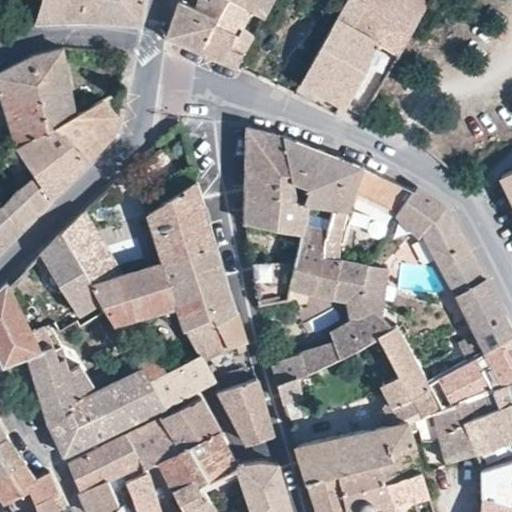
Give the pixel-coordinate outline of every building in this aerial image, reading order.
[(41,0),(35,21),(85,18),(140,23),(144,0),(41,0)] [(198,49),(225,0),(209,0),(205,10),(180,0),(179,0),(167,35),(198,49)] [(263,16),(271,0),(225,0),(198,49),(237,65),(254,34),(243,28),(252,11),(263,16)] [(379,40),(399,52),(428,0),(344,0),(301,80),(342,103),(346,105),(379,40)] [(0,70),(0,90),(17,145),(76,112),(63,47),(28,56),(0,70)] [(3,203),(25,222),(63,184),(102,143),(114,132),(118,113),(104,97),(76,112),(17,145),(17,146),(36,173),(20,187),(19,185),(3,203)] [(292,180),(283,134),(246,125),(244,222),(245,222),(301,233),(308,202),(304,201),(296,200),(292,180)] [(283,134),(292,180),(309,186),(304,201),(308,202),(333,207),(325,237),(324,255),(342,259),(352,210),(348,209),(355,189),(364,164),(317,147),(283,134)] [(364,164),(355,189),(398,210),(414,188),(366,166),(364,164)] [(511,168),(500,174),(511,199),(511,168)] [(163,260),(218,246),(197,179),(177,192),(172,185),(153,197),(159,205),(147,212),(163,260)] [(466,359),(511,333),(511,328),(481,266),(457,223),(449,208),(417,184),(414,188),(398,210),(395,213),(397,216),(419,237),(423,233),(441,264),(457,294),(470,321),(476,332),(458,342),(466,359)] [(294,261),(288,287),(315,292),(361,299),(369,264),(342,259),(324,255),(325,237),(333,207),(308,202),(301,233),(294,261)] [(0,245),(25,222),(3,203),(0,206),(0,245)] [(79,235),(98,225),(88,207),(62,232),(71,246),(82,240),(79,235)] [(108,243),(98,225),(79,235),(82,240),(71,246),(92,281),(125,271),(122,265),(108,243)] [(92,281),(71,246),(62,232),(41,253),(80,315),(102,302),(90,282),(92,281)] [(125,271),(92,281),(90,282),(102,302),(113,323),(115,323),(178,305),(186,328),(213,315),(217,321),(238,311),(218,246),(163,260),(125,271)] [(285,299),(288,287),(294,261),(251,261),(259,304),(285,299)] [(373,308),(382,316),(388,267),(370,264),(369,264),(361,299),(365,301),(373,308)] [(0,356),(4,365),(30,355),(42,351),(40,348),(9,286),(7,281),(6,282),(0,287),(0,356)] [(377,333),(393,326),(382,316),(373,308),(329,331),(332,340),(284,356),(272,363),(277,381),(296,374),(298,377),(379,336),(377,333)] [(201,353),(203,358),(219,349),(246,341),(238,311),(217,321),(213,315),(186,328),(201,353)] [(390,402),(391,404),(429,386),(431,385),(428,379),(415,357),(396,324),(393,326),(377,333),(379,336),(399,373),(381,382),(390,402)] [(492,388),(511,380),(511,333),(466,359),(428,379),(431,385),(429,386),(442,407),(492,388)] [(42,351),(30,355),(47,416),(84,395),(114,380),(108,369),(90,379),(80,363),(70,368),(64,356),(58,358),(53,343),(40,348),(42,351)] [(215,380),(214,379),(203,358),(201,353),(167,370),(156,350),(137,359),(142,367),(143,367),(167,405),(215,380)] [(143,367),(142,367),(114,380),(84,395),(47,416),(49,421),(66,454),(167,405),(143,367)] [(220,390),(247,380),(243,369),(214,379),(215,380),(220,390)] [(296,374),(277,381),(284,401),(303,395),(298,377),(296,374)] [(247,380),(220,390),(248,443),(274,433),(257,377),(247,380)] [(511,380),(492,388),(499,406),(511,400),(511,380)] [(402,421),(407,420),(432,410),(437,432),(465,422),(464,419),(499,406),(492,388),(442,407),(429,386),(391,404),(402,421)] [(181,447),(220,429),(201,397),(161,416),(179,449),(181,447)] [(511,400),(499,406),(464,419),(465,422),(477,451),(511,437),(511,400)] [(378,462),(385,480),(399,476),(392,447),(414,441),(407,420),(402,421),(391,404),(390,402),(382,406),(387,424),(296,444),(308,481),(340,473),(378,462)] [(203,484),(181,447),(179,449),(161,416),(126,433),(143,461),(146,466),(160,459),(181,502),(206,490),(203,484)] [(0,421),(0,479),(27,464),(6,434),(0,421)] [(476,451),(477,451),(465,422),(437,432),(445,461),(476,451)] [(238,466),(238,463),(220,429),(181,447),(203,484),(238,466)] [(143,461),(126,433),(68,461),(83,494),(90,511),(99,511),(119,504),(108,478),(143,461)] [(399,476),(421,469),(422,469),(420,464),(414,441),(392,447),(399,476)] [(260,460),(238,463),(238,466),(253,511),(292,511),(287,493),(278,462),(260,460)] [(347,511),(380,511),(382,503),(392,501),(385,480),(378,462),(340,473),(347,511)] [(27,464),(0,479),(0,493),(5,502),(30,489),(35,502),(39,511),(61,511),(68,509),(51,470),(36,477),(27,464)] [(382,503),(380,511),(400,511),(394,504),(430,496),(421,469),(399,476),(385,480),(392,501),(382,503)] [(160,511),(161,511),(149,473),(127,483),(136,511),(160,511)] [(347,511),(340,473),(308,481),(317,511),(347,511)] [(216,511),(206,490),(181,502),(185,511),(216,511)] [(185,511),(181,502),(161,511),(160,511),(185,511)]
